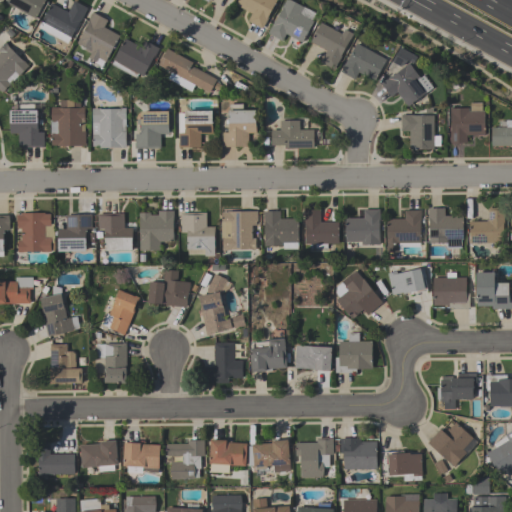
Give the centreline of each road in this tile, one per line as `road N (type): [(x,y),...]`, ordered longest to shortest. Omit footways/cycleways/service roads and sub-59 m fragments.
road 1 (residential): [(10,408),(389,410),(402,401),(407,346),(511,344)]
road 2 (residential): [(0,184),(511,178)]
road 3 (residential): [(139,0),(357,119),(361,180)]
road 4 (residential): [(10,511),(9,351)]
